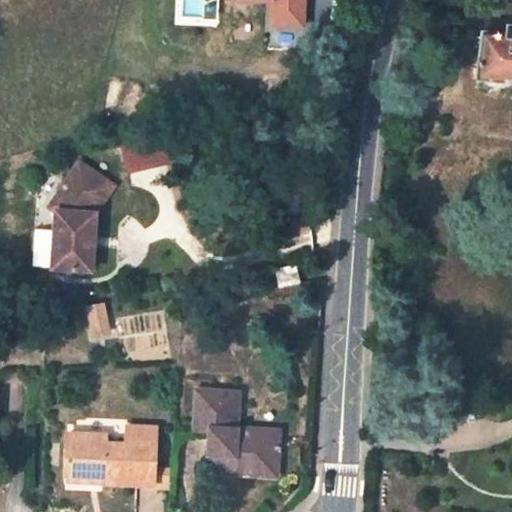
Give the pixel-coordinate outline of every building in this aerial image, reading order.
[(240,0),(240,21),(287,23),(287,2),(283,1),(282,0),(240,0)] [(511,77),(511,26),(508,25),(507,31),(506,38),(485,34),(481,73),(511,77)] [(507,31),(491,28),(490,35),(506,38),(507,31)] [(166,137),(121,145),(127,174),(171,166),(166,137)] [(91,268),(98,209),(107,197),(87,182),(96,170),(82,159),(62,185),(68,190),(66,208),(56,207),(49,262),(91,268)] [(87,182),(107,197),(117,185),(96,170),(87,182)] [(66,208),(68,190),(62,185),(50,202),(56,207),(66,208)] [(298,265),(276,269),(279,288),(300,284),(298,265)] [(238,393),(196,390),(194,430),(209,431),(208,454),(235,457),(234,474),(277,477),(279,440),(236,436),(238,393)] [(107,436),(68,433),(65,475),(103,477),(103,483),(137,484),(138,477),(154,477),(156,447),(157,428),(129,426),(128,445),(106,444),(107,436)] [(236,436),(279,440),(279,432),(237,429),(236,436)] [(165,511),(166,491),(157,492),(156,511),(165,511)]
